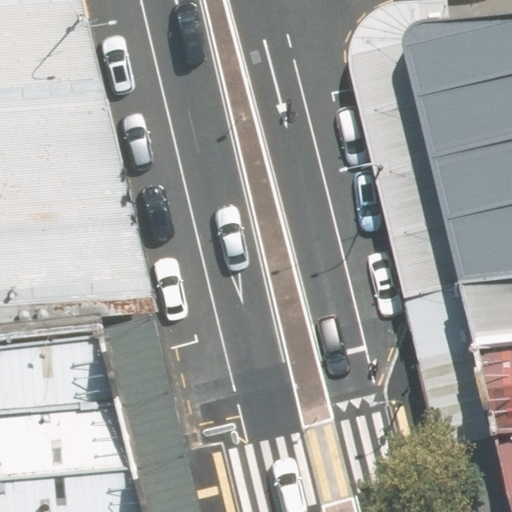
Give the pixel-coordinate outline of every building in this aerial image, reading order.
[(511,28),(434,38),(485,287),(511,285),(511,28)] [(511,285),(485,287),(501,355),(511,353),(511,285)] [(204,511),(155,307),(121,315),(133,380),(144,451),(153,510),(153,511),(204,511)] [(0,398),(133,380),(121,315),(0,328),(0,398)] [(511,353),(501,355),(511,396),(511,353)] [(0,465),(144,451),(133,380),(0,398),(0,465)] [(0,511),(134,511),(153,510),(144,451),(0,465),(0,511)]
